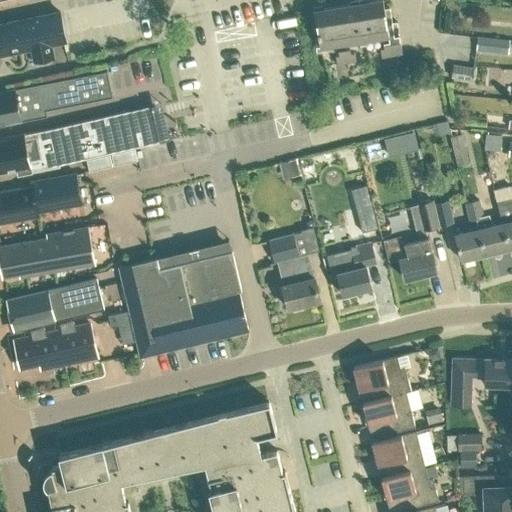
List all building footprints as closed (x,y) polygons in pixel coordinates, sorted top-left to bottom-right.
[(334,54),(335,64),(355,61),(354,51),(350,51),(349,46),(382,41),(383,47),(379,47),(380,57),(402,54),(397,22),(391,23),(388,7),(383,7),(381,0),(372,0),(313,10),(320,51),(337,48),(338,54),(334,54)] [(0,53),(33,47),(36,60),(53,57),(50,42),(67,39),(60,10),(0,23),(0,53)] [(477,37),(476,49),(508,52),(509,40),(477,37)] [(453,62),(451,75),(471,78),(473,65),(453,62)] [(0,123),(4,122),(6,125),(15,123),(17,120),(20,119),(20,120),(47,115),(47,113),(46,109),(112,96),(107,70),(13,88),(13,89),(0,91),(0,123)] [(0,171),(17,167),(18,173),(60,164),(59,162),(147,143),(147,142),(159,140),(151,105),(128,110),(43,129),(0,137),(0,171)] [(498,113),(497,125),(509,126),(510,114),(498,113)] [(413,130),(401,133),(405,150),(418,147),(413,130)] [(465,149),(461,132),(449,134),(452,151),(465,149)] [(127,149),(115,152),(118,164),(129,161),(127,149)] [(106,166),(118,164),(115,152),(103,155),(106,166)] [(90,158),(93,170),(104,167),(102,155),(90,158)] [(93,170),(90,158),(78,161),(81,172),(93,170)] [(93,171),(95,183),(120,179),(118,167),(93,171)] [(32,180),(31,180),(31,184),(31,185),(34,198),(35,198),(37,211),(80,203),(80,204),(81,203),(75,172),(74,172),(74,173),(32,180)] [(0,222),(37,215),(37,216),(38,216),(37,211),(35,198),(34,198),(31,185),(0,190),(0,222)] [(508,248),(511,246),(511,190),(510,191),(509,185),(492,189),(501,222),(508,248)] [(435,204),(433,199),(420,202),(425,225),(439,222),(435,204)] [(476,218),(478,228),(484,253),(508,248),(501,222),(490,225),(488,215),(482,216),(477,199),(471,200),(476,218)] [(471,200),(465,202),(469,219),(476,218),(471,200)] [(372,202),(355,207),(359,220),(361,219),(364,230),(378,226),(372,202)] [(88,226),(46,233),(47,237),(48,237),(54,269),(55,269),(94,262),(88,226)] [(460,259),(484,253),(478,228),(454,234),(460,259)] [(282,284),(288,308),(319,300),(314,277),(312,277),(301,232),(270,239),(275,261),(278,261),(284,284),(282,284)] [(404,277),(437,268),(428,234),(402,240),(400,233),(383,238),(388,259),(398,256),(404,277)] [(0,245),(0,259),(3,275),(19,272),(20,275),(54,269),(48,237),(47,237),(0,245)] [(333,272),(338,271),(343,293),(372,286),(366,264),(377,261),(372,241),(352,246),(353,249),(329,254),(333,272)] [(232,248),(181,261),(158,267),(156,255),(120,264),(142,354),(249,327),(240,290),(242,289),(232,248)] [(8,298),(14,328),(104,309),(97,278),(8,298)] [(127,310),(108,314),(110,326),(118,324),(122,343),(134,340),(127,310)] [(32,335),(15,339),(21,367),(45,362),(46,368),(99,356),(91,322),(75,326),(73,320),(60,323),(61,329),(45,332),(44,326),(30,329),(32,335)] [(406,390),(406,391),(411,390),(405,366),(401,367),(397,354),(354,366),(359,387),(362,401),(406,390)] [(469,403),(470,374),(483,375),(483,382),(511,383),(511,358),(484,357),(484,358),(452,356),(450,403),(469,403)] [(368,422),(371,437),(415,426),(406,391),(406,390),(362,401),(363,402),(368,422)] [(38,463),(38,464),(40,464),(43,476),(43,477),(42,479),(42,481),(43,483),(43,485),(44,487),(46,489),(51,511),(129,511),(127,502),(125,502),(121,483),(204,465),(205,468),(210,489),(208,490),(213,511),(295,511),(285,470),(282,470),(277,449),(261,453),(257,435),(277,430),(269,400),(58,454),(61,465),(51,467),(50,462),(38,463)] [(423,406),(427,422),(442,418),(438,402),(423,406)] [(381,477),(425,465),(416,430),(373,441),(378,462),(381,477)] [(457,433),(457,449),(459,449),(459,465),(475,465),(475,449),(481,449),(481,433),(457,433)] [(387,497),(390,511),(391,511),(439,500),(433,476),(428,478),(425,465),(381,477),(382,477),(387,497)] [(511,511),(511,483),(496,484),(495,472),(461,474),(462,491),(485,490),(485,511),(511,511)]
